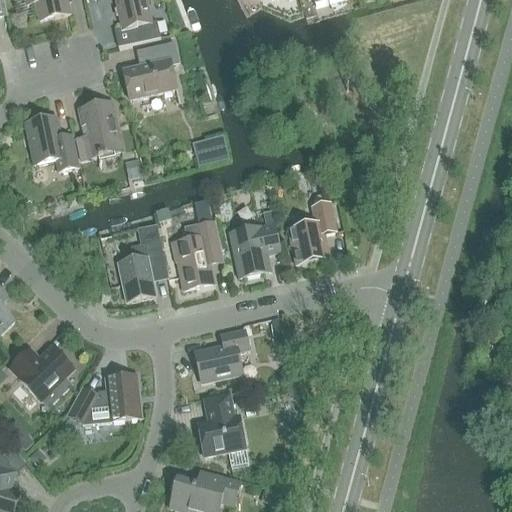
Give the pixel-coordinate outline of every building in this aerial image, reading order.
[(70,18),(66,0),(25,0),(27,9),(36,7),(39,19),(53,16),(54,21),(70,18)] [(118,51),(142,46),(161,42),(157,24),(152,25),(145,0),(115,0),(122,32),(115,34),(118,51)] [(312,0),(316,11),(331,6),(330,1),(333,0),(340,0),(342,4),(354,0),(312,0)] [(123,74),(130,104),(177,93),(172,70),(179,68),(175,46),(136,55),(140,71),(123,74)] [(86,141),(76,143),(81,164),(91,162),(122,155),(112,108),(81,115),(84,130),(88,129),(90,140),(86,141)] [(60,142),(56,122),(27,128),(36,169),(56,165),(59,176),(79,171),(72,140),(60,142)] [(222,140),(211,143),(217,166),(228,163),(222,140)] [(139,165),(127,168),(130,183),(142,180),(139,165)] [(325,184),(312,187),(315,199),(327,196),(325,184)] [(297,271),(330,263),(325,239),(336,236),(330,207),(312,211),(316,228),(289,234),(297,271)] [(169,212),(157,216),(160,226),(172,222),(169,212)] [(215,288),(208,257),(220,254),(214,227),(197,230),(199,242),(172,248),(176,265),(177,265),(184,294),(215,288)] [(280,256),(274,230),(261,233),(260,232),(231,238),(240,282),(270,276),(266,259),(280,256)] [(127,307),(156,301),(150,272),(165,268),(160,245),(144,248),(147,262),(118,268),(127,307)] [(0,308),(5,304),(0,298),(0,338),(14,325),(0,310),(0,308)] [(273,329),(272,329),(274,340),(283,339),(281,323),(273,324),(273,329)] [(202,387),(242,378),(238,357),(250,355),(245,334),(220,340),(223,352),(195,358),(202,387)] [(29,354),(11,372),(21,383),(20,383),(46,411),(70,388),(65,382),(73,373),(53,352),(40,364),(29,354)] [(68,420),(87,431),(91,433),(108,432),(113,426),(141,423),(136,380),(106,383),(107,395),(98,396),(96,399),(84,392),(68,420)] [(208,426),(198,428),(204,461),(230,456),(233,470),(248,467),(246,453),(239,420),(234,421),(234,417),(230,399),(204,404),(207,417),(208,426)] [(15,422),(5,432),(25,453),(35,443),(15,422)] [(39,454),(30,461),(37,471),(44,465),(43,460),(39,454)] [(16,476),(0,470),(0,511),(17,511),(21,499),(10,495),(16,476)] [(234,511),(240,487),(208,478),(204,491),(178,484),(169,511),(219,511),(221,507),(234,511)] [(264,494),(262,504),(275,507),(278,497),(264,494)]
